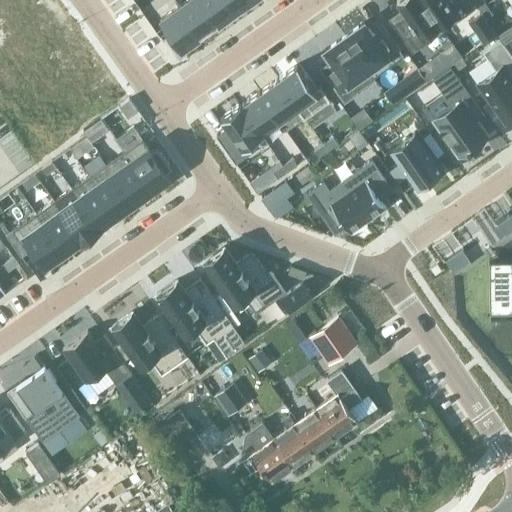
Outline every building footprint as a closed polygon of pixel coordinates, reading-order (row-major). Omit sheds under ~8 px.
[(202,0),(185,0),(179,5),(200,34),(218,22),(202,0)] [(228,0),(202,0),(218,22),(235,9),(228,0)] [(228,0),(235,9),(248,0),(228,0)] [(397,0),(406,12),(392,22),(412,50),(442,28),(422,0),(397,0)] [(422,0),(442,28),(473,7),(467,0),(422,0)] [(479,7),(486,17),(493,13),(486,3),(479,7)] [(179,5),(161,18),(181,47),(200,34),(179,5)] [(481,11),(468,20),(482,41),(496,31),(481,11)] [(364,21),(344,35),(375,80),(376,79),(373,76),(402,55),(382,26),(372,33),(364,21)] [(511,21),(497,33),(504,42),(511,36),(511,21)] [(333,61),(323,68),(346,101),(356,93),(358,95),(360,93),(358,92),(375,80),(344,35),(324,49),(333,61)] [(505,121),(511,116),(511,79),(511,78),(511,77),(511,54),(500,38),(482,50),(495,69),(477,81),(505,121)] [(417,67),(427,80),(461,55),(452,42),(417,67)] [(451,63),(455,70),(467,62),(462,55),(451,63)] [(297,64),(277,77),(297,106),(297,107),(304,116),(329,98),(320,85),(314,89),(297,64)] [(454,104),(435,118),(442,129),(441,130),(448,141),(450,140),(460,153),(468,147),(469,148),(472,146),(471,145),(486,135),(470,113),(479,107),(479,108),(481,107),(450,64),(433,76),(434,76),(454,104)] [(418,68),(406,77),(414,88),(426,79),(418,68)] [(277,77),(258,91),(279,120),(285,129),(304,116),(297,107),(297,106),(277,77)] [(240,102),(239,103),(261,134),(262,133),(261,132),(279,120),(258,91),(241,103),(240,102)] [(129,97),(119,104),(127,116),(137,109),(129,97)] [(227,126),(216,134),(235,162),(256,147),(251,141),(261,134),(239,103),(220,116),(227,126)] [(371,119),(363,108),(350,117),(358,128),(371,119)] [(367,141),(358,128),(348,135),(358,148),(367,141)] [(390,148),(389,149),(417,188),(418,187),(417,186),(440,170),(441,171),(442,170),(414,131),(413,132),(414,133),(391,149),(390,148)] [(333,136),(323,143),(328,149),(337,143),(333,136)] [(142,137),(124,150),(151,189),(170,176),(166,171),(172,167),(157,146),(151,150),(142,137)] [(323,143),(313,150),(318,156),(328,149),(323,143)] [(124,150),(106,162),(133,201),(151,189),(124,150)] [(292,157),(282,164),(287,170),(297,164),(292,157)] [(372,157),(340,179),(368,218),(386,205),(380,198),(394,189),(372,157)] [(51,160),(41,167),(46,173),(56,166),(51,160)] [(106,162),(88,175),(116,214),(133,201),(106,162)] [(282,164),(272,171),(277,177),(287,170),(282,164)] [(88,175),(71,187),(99,227),(100,227),(99,226),(116,214),(88,175)] [(324,179),(306,192),(334,233),(346,225),(350,231),(368,218),(340,179),(329,187),(324,179)] [(71,187),(53,200),(81,240),(99,227),(71,187)] [(281,198),(268,207),(273,214),(287,205),(281,198)] [(53,200),(35,212),(63,251),(80,239),(81,240),(53,200)] [(35,212),(12,229),(27,251),(32,247),(44,264),(63,251),(35,212)] [(511,212),(497,223),(506,236),(511,231),(511,212)] [(463,315),(493,351),(511,337),(511,244),(511,243),(461,279),(463,315)] [(224,246),(203,260),(233,302),(244,294),(255,309),(284,289),(270,269),(266,272),(251,251),(235,262),(224,246)] [(462,248),(445,259),(454,272),(470,261),(462,248)] [(13,255),(3,263),(8,270),(18,263),(13,255)] [(430,268),(434,274),(441,269),(436,263),(430,268)] [(176,279),(156,293),(184,332),(195,325),(206,340),(213,335),(226,353),(245,340),(203,281),(202,282),(186,293),(176,279)] [(303,282),(280,298),(289,310),(311,294),(303,282)] [(131,310),(111,325),(139,364),(150,356),(161,372),(186,354),(157,313),(141,324),(131,310)] [(337,315),(315,330),(335,359),(357,344),(354,340),(337,315)] [(285,322),(298,341),(305,336),(291,318),(285,322)] [(87,330),(62,347),(86,380),(104,367),(116,382),(131,372),(103,332),(97,337),(92,337),(87,330)] [(249,358),(256,367),(269,358),(262,349),(249,358)] [(25,376),(6,389),(42,439),(80,413),(49,369),(44,362),(25,376)] [(315,407),(334,434),(356,418),(348,406),(360,398),(340,370),(327,379),(336,392),(315,407)] [(234,380),(214,393),(228,414),(247,400),(234,380)] [(151,399),(142,386),(125,398),(135,411),(151,399)] [(0,449),(16,438),(16,437),(25,430),(9,407),(0,413),(0,449)] [(315,407),(294,422),(313,449),(334,434),(315,407)] [(181,437),(193,427),(178,409),(166,418),(181,437)] [(286,428),(273,437),(292,464),(313,449),(294,422),(288,414),(280,420),(286,428)] [(252,452),(271,479),(292,464),(273,437),(262,421),(248,431),(251,436),(243,441),(243,446),(247,452),(252,452)] [(37,440),(25,448),(48,480),(59,471),(37,440)] [(229,460),(221,449),(210,456),(218,467),(229,460)]
